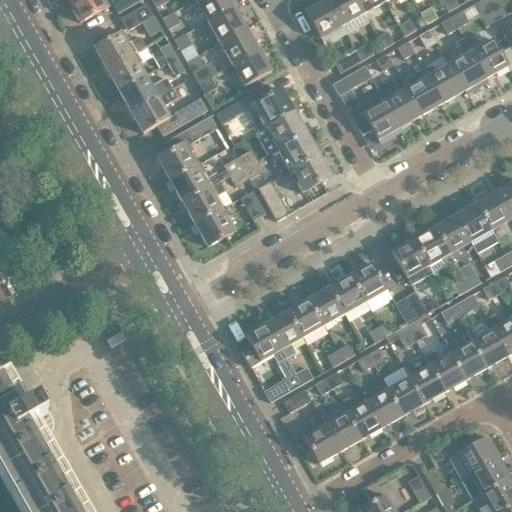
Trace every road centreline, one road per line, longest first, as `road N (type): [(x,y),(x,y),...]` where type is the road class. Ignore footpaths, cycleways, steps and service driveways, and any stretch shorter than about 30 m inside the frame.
road 1 (residential): [(179,511),(89,351),(58,368),(64,449),(101,511)]
road 2 (secondary): [(139,250),(0,8)]
road 3 (residential): [(174,312),(374,196)]
road 4 (residential): [(374,196),(261,0)]
road 5 (residential): [(294,511),(489,403)]
road 6 (secondary): [(269,478),(174,312)]
road 7 (residential): [(0,329),(139,250)]
road 8 (residential): [(374,196),(511,119)]
